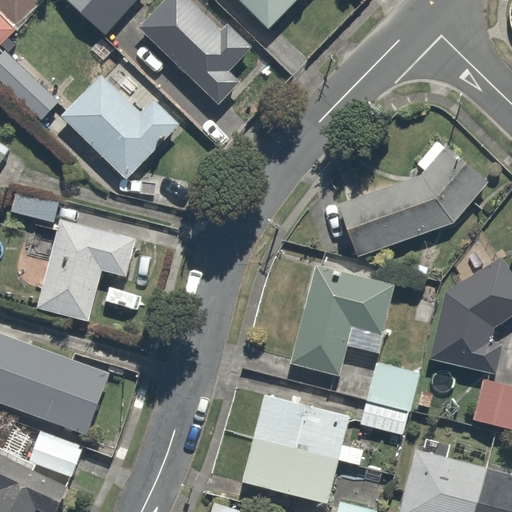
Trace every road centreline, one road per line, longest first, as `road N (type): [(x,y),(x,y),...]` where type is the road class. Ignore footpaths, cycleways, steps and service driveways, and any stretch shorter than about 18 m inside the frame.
road 1 (residential): [(142,511),(216,276),(255,193),(421,15)]
road 2 (residential): [(421,15),(511,103)]
